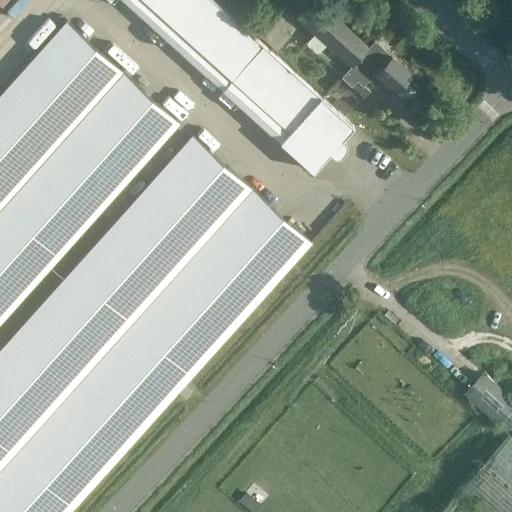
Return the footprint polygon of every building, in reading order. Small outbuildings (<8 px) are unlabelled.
[(145,0),(124,0),(313,169),(330,150),(335,155),(340,154),(347,147),(346,142),(342,137),(352,126),(319,96),(289,129),(145,0)] [(145,0),(289,129),(280,140),(312,169),(329,151),(332,153),(338,154),(346,147),(346,142),(342,137),(353,125),(320,95),(319,96),(214,0),(145,0)] [(319,2),(300,22),(313,34),(305,43),(340,75),(350,85),(355,80),(362,85),(373,72),(394,91),(411,72),(390,53),(389,54),(373,41),(368,47),(319,2)] [(289,35),(271,18),(258,33),(276,50),(289,35)] [(66,19),(0,92),(0,320),(98,211),(179,121),(66,19)] [(192,133),(0,346),(0,511),(66,511),(238,322),(238,321),(241,318),(266,290),(270,286),(311,241),(192,133)] [(499,422),(511,407),(511,395),(487,373),(476,386),(473,384),(465,392),(499,422)] [(511,511),(511,430),(496,446),(437,511),(511,511)]
